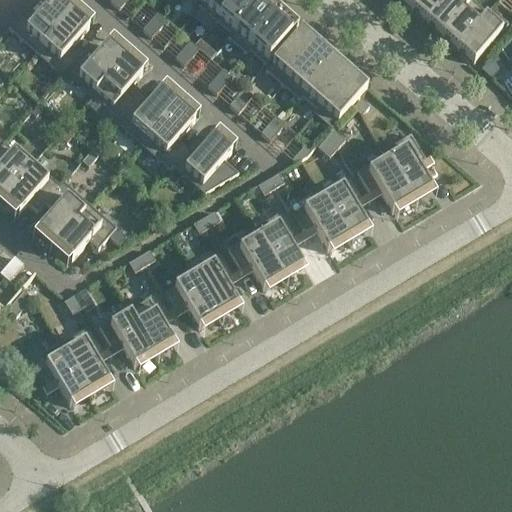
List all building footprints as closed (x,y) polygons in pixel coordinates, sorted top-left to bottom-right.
[(119,13),(126,5),(120,0),(114,0),(110,5),(119,13)] [(215,25),(237,0),(208,0),(202,7),(201,7),(198,10),(215,25)] [(231,39),(263,3),(260,0),(237,0),(215,25),(230,39),(231,39)] [(422,0),(396,0),(411,13),(422,0)] [(426,26),(449,0),(422,0),(411,13),(426,26)] [(470,8),(471,9),(474,5),(473,4),(467,0),(449,0),(426,26),(442,40),(470,8)] [(36,58),(71,17),(54,2),(37,22),(26,12),(8,33),(36,58)] [(248,54),(280,17),(263,3),(231,39),(230,39),(227,42),(245,58),(248,55),(248,54)] [(485,21),(484,21),(471,9),(470,8),(442,40),(457,53),(485,21)] [(473,68),(497,40),(507,28),(491,14),(484,21),(485,21),(457,53),(473,68)] [(71,52),(88,32),(71,17),(36,58),(62,81),(68,74),(75,66),(80,60),(71,52)] [(166,25),(161,21),(157,17),(149,25),(158,33),(166,25)] [(265,69),(297,32),(280,17),(248,54),(248,55),(265,69)] [(151,42),(158,33),(149,25),(142,34),(151,42)] [(282,90),(317,50),(300,35),(265,75),(282,90)] [(198,54),(194,50),(189,46),(182,54),(191,62),(198,54)] [(95,97),(124,64),(107,49),(85,74),(75,66),(68,74),(94,96),(95,97)] [(301,101),(333,64),(317,50),(282,90),(298,104),(298,105),(302,101),(301,101)] [(184,70),(191,62),(182,54),(175,62),(184,70)] [(132,89),(141,79),(124,64),(95,97),(94,96),(91,100),(117,123),(118,124),(141,97),(132,89)] [(317,115),(349,78),(333,64),(301,101),(302,101),(316,114),(317,115)] [(223,90),(231,82),(222,74),(214,82),(223,90)] [(331,133),(366,93),(349,78),(317,115),(316,114),(313,118),(314,118),(331,133)] [(216,99),(223,90),(214,82),(207,91),(216,99)] [(141,151),(177,110),(160,95),(150,106),(141,97),(118,124),(117,123),(114,127),(141,151)] [(245,109),(236,101),(229,110),(238,118),(245,109)] [(360,103),(352,113),(360,120),(368,111),(360,103)] [(177,145),(194,125),(177,110),(141,151),(169,175),(172,171),(171,170),(186,153),(177,145)] [(277,137),(284,129),(275,121),(268,129),(277,137)] [(270,145),(277,137),(268,129),(260,137),(270,145)] [(333,134),(325,143),(337,153),(344,144),(333,134)] [(416,169),(425,164),(410,139),(381,157),(383,161),(384,160),(411,206),(431,194),(416,169)] [(224,165),(231,157),(213,142),(195,161),(186,153),(171,170),(172,171),(198,194),(214,176),(225,186),(235,175),(224,165)] [(337,153),(325,143),(317,152),(329,163),(337,153)] [(30,171),(29,170),(4,148),(0,151),(0,203),(1,204),(30,171)] [(307,161),(313,154),(306,148),(291,165),(295,168),(307,161)] [(384,160),(383,161),(356,177),(368,197),(377,192),(392,217),(411,206),(384,160)] [(59,191),(59,190),(33,167),(32,167),(29,170),(30,171),(1,204),(18,219),(27,209),(36,217),(44,208),(59,191)] [(267,185),(273,194),(284,188),(278,178),(267,185)] [(352,208),(360,202),(348,182),(319,200),(321,204),(322,203),(347,244),(367,233),(352,208)] [(257,191),(263,200),(273,194),(267,185),(257,191)] [(54,250),(89,210),(62,186),(59,190),(59,191),(44,208),(54,216),(37,235),(54,250)] [(322,203),(321,204),(294,220),(304,236),(312,231),(327,256),(347,244),(322,203)] [(125,242),(89,210),(54,250),(71,265),(88,246),(97,254),(109,241),(119,250),(125,242)] [(203,223),(209,233),(219,227),(213,217),(203,223)] [(287,246),(296,241),(281,217),(252,234),(254,238),(255,238),(282,283),(302,271),(287,246)] [(193,229),(198,239),(209,233),(203,223),(193,229)] [(255,238),(254,238),(227,254),(239,275),(248,269),(263,295),(282,283),(255,238)] [(155,265),(149,255),(138,262),(144,271),(155,265)] [(222,285),(231,280),(219,259),(190,277),(192,281),(193,280),(218,322),(238,310),(222,285)] [(14,261),(6,270),(15,278),(23,269),(14,261)] [(144,271),(138,262),(128,268),(134,278),(144,271)] [(0,278),(8,286),(15,278),(6,270),(0,276),(0,278)] [(193,280),(192,281),(165,297),(175,313),(183,308),(198,333),(218,322),(193,280)] [(90,304),(84,294),(74,300),(80,310),(90,304)] [(16,321),(32,303),(23,295),(7,314),(16,321)] [(158,323),(167,318),(155,298),(126,315),(153,360),(173,348),(158,323)] [(82,313),(80,310),(74,300),(64,306),(71,320),(82,313)] [(153,360),(126,315),(98,332),(110,352),(119,347),(134,372),(153,360)] [(93,362),(102,357),(87,332),(59,349),(89,399),(108,387),(93,362)] [(89,399),(59,349),(31,366),(46,390),(54,385),(69,410),(89,399)]
